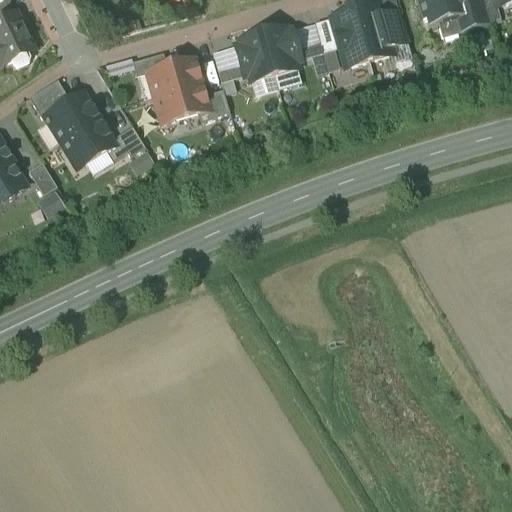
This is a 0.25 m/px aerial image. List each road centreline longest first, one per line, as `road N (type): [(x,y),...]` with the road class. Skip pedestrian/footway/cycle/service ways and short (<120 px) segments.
road 1 (tertiary): [(511,132),(288,205),(0,335)]
road 2 (residential): [(57,0),(89,63),(305,0)]
